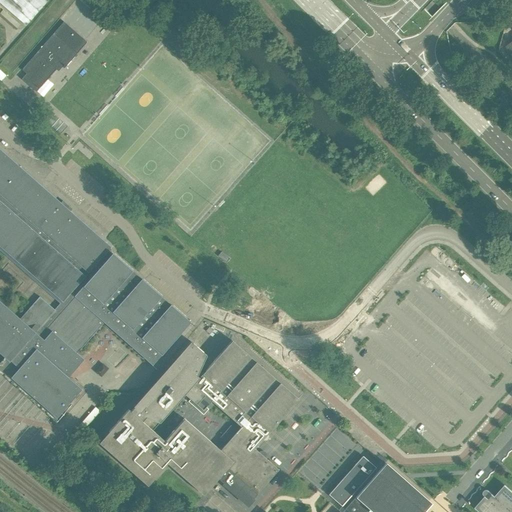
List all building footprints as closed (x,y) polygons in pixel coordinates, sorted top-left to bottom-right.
[(0,0),(0,3),(25,26),(48,0),(0,0)] [(27,73),(21,79),(35,92),(59,65),(64,69),(87,42),(63,22),(22,69),(27,73)] [(83,359),(76,353),(104,322),(151,364),(189,322),(112,253),(106,259),(102,256),(110,247),(0,149),(0,354),(9,362),(10,360),(14,364),(7,372),(58,416),(81,389),(67,377),(83,359)] [(220,253),(214,248),(211,251),(218,256),(220,253)] [(220,253),(218,256),(226,263),(230,259),(221,252),(220,253)] [(190,341),(132,406),(133,407),(130,411),(128,409),(98,443),(147,486),(164,466),(167,463),(203,495),(217,479),(247,505),(278,470),(254,448),(261,441),(262,442),(264,442),(266,441),(268,440),(269,438),(269,437),(269,435),(268,433),(298,399),(231,341),(198,378),(196,376),(205,355),(190,341)] [(511,511),(511,491),(505,485),(495,496),(488,490),(487,490),(486,490),(485,490),(484,490),(484,491),(483,492),(483,493),(483,494),(484,495),(485,496),(475,508),(479,511),(422,511),(431,503),(385,462),(381,467),(378,470),(362,456),(328,494),(348,511),(511,511)]
